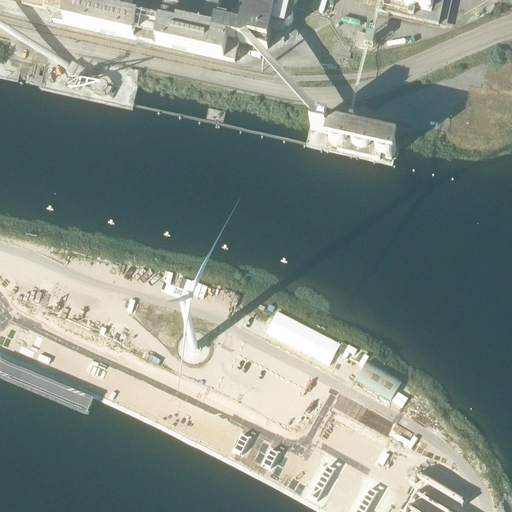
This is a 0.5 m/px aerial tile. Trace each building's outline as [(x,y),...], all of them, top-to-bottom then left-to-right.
[(137,0),(125,0),(122,15),(54,0),(22,0),(21,4),(55,12),(52,22),(235,61),(238,43),(268,49),(272,29),(290,33),(297,0),(153,0),(149,20),(134,17),(137,0)] [(379,0),(376,16),(445,31),(452,0),(379,0)] [(365,49),(366,44),(374,46),(376,36),(359,32),(356,47),(365,49)] [(335,43),(332,56),(346,59),(349,46),(335,43)] [(72,63),(71,65),(67,73),(90,86),(90,88),(91,91),(92,93),(93,93),(94,94),(96,95),(98,96),(100,97),(102,97),(105,97),(107,96),(112,98),(117,90),(113,88),(113,87),(113,84),(112,82),(111,80),(108,78),(106,76),(103,76),(100,76),(97,77),(72,63)] [(330,126),(327,126),(315,123),(313,123),(311,134),(328,138),(326,145),(327,146),(325,151),(391,166),(392,160),(394,161),(398,143),(391,141),(390,141),(390,140),(389,140),(388,140),(387,139),(386,139),(385,139),(384,139),(383,139),(368,136),(367,136),(367,135),(366,135),(365,135),(364,135),(364,134),(363,134),(362,134),(361,134),(360,134),(359,134),(354,133),(356,128),(351,127),(350,132),(345,131),(344,130),(343,130),(342,130),(342,129),(341,129),(340,129),(339,129),(338,129),(337,129),(336,129),(330,128),(330,126)] [(190,348),(190,349),(190,350),(190,351),(191,351),(191,352),(192,352),(193,353),(194,353),(195,353),(195,352),(196,352),(197,351),(197,350),(198,349),(198,348),(197,347),(197,346),(196,345),(195,345),(195,344),(194,344),(193,344),(192,345),(191,345),(191,346),(190,346),(190,347),(190,348)]
